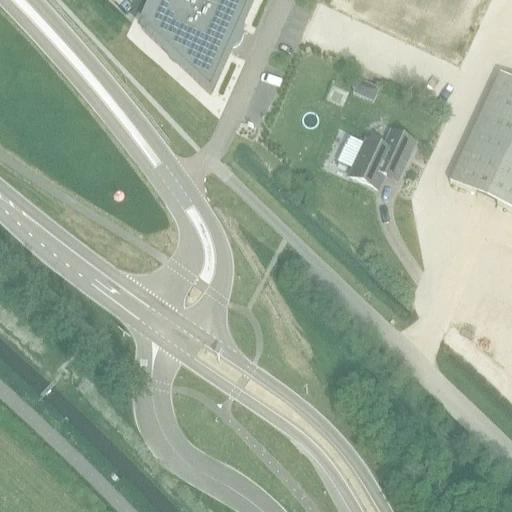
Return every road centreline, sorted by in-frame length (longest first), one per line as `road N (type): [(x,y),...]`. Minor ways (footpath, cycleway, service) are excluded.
road 1 (secondary): [(169,332),(220,289),(214,227),(113,88),(33,0)]
road 2 (unclassified): [(1,0),(179,215),(191,247),(170,292),(169,332)]
road 3 (secondary): [(384,511),(352,459),(287,395),(202,338),(169,332)]
road 4 (unclassified): [(511,458),(319,272)]
road 5 (secondary): [(169,332),(187,361),(307,446),(355,511)]
road 6 (secondary): [(169,332),(0,200)]
